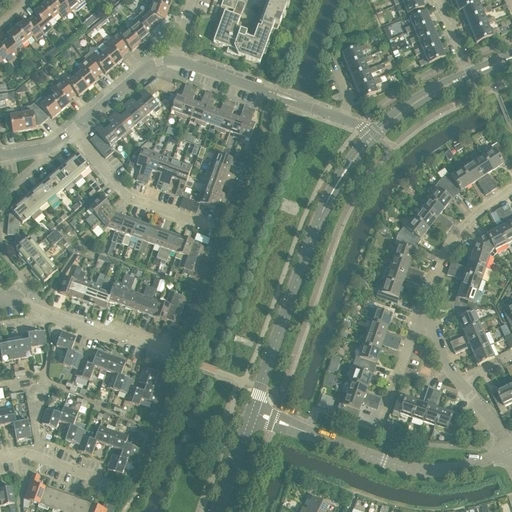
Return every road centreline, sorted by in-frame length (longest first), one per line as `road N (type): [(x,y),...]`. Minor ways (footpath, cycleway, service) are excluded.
road 1 (tertiary): [(254,408),(316,227),(341,174),(374,132)]
road 2 (residential): [(271,421),(427,471),(509,449)]
road 3 (residential): [(374,132),(172,60)]
road 4 (residential): [(227,231),(131,199),(75,130)]
road 5 (residential): [(0,300),(17,297),(92,333),(174,355)]
road 6 (residential): [(381,424),(435,273)]
road 7 (residential): [(0,459),(31,454),(104,480),(145,479)]
road 8 (residential): [(172,60),(149,67),(75,130)]
